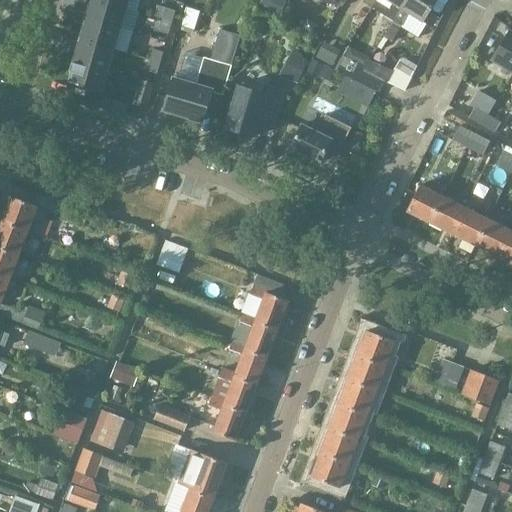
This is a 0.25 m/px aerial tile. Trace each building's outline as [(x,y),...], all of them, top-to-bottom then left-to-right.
[(119,28),(125,7),(99,0),(90,0),(86,18),(119,28)] [(268,0),(260,0),(255,11),(277,22),(284,8),(268,0)] [(375,0),(371,7),(384,15),(381,20),(390,25),(405,0),(375,0)] [(435,0),(405,0),(390,25),(383,36),(390,41),(398,29),(399,30),(401,26),(409,13),(423,21),(435,0)] [(175,11),(165,8),(156,5),(153,16),(162,18),(172,21),(175,11)] [(113,49),(119,28),(86,18),(79,39),(113,49)] [(168,32),(172,21),(162,18),(159,29),(168,32)] [(511,72),(511,31),(509,30),(491,60),(511,72)] [(106,70),(113,49),(79,39),(73,60),(106,70)] [(150,60),(159,63),(162,52),(153,49),(150,60)] [(342,55),(335,70),(379,91),(384,80),(362,70),(365,66),(342,55)] [(196,85),(173,78),(163,110),(202,121),(211,90),(222,94),(231,66),(204,58),(196,85)] [(362,70),(384,80),(388,81),(393,71),(369,59),(365,66),(362,70)] [(100,91),(106,70),(73,60),(67,81),(100,91)] [(156,73),(159,63),(150,60),(146,70),(156,73)] [(139,79),(132,104),(146,108),(153,83),(139,79)] [(254,137),(257,125),(272,129),(283,90),(268,86),(265,93),(237,85),(225,128),(227,129),(226,132),(241,136),(242,133),(254,137)] [(496,101),(484,95),(477,91),(469,105),(474,108),(469,117),(482,125),(488,114),(489,112),(496,101)] [(302,124),(291,146),(320,161),(330,141),(341,146),(351,127),(325,114),(324,116),(326,117),(318,132),(302,124)] [(501,123),(488,116),(488,114),(482,125),(495,132),(501,123)] [(132,137),(133,118),(101,116),(100,136),(132,137)] [(467,148),(475,133),(460,126),(452,140),(467,148)] [(475,133),(467,148),(483,155),(490,141),(475,133)] [(511,173),(511,171),(511,155),(503,151),(496,165),(511,173)] [(430,222),(443,196),(420,184),(406,210),(430,222)] [(0,219),(0,220),(27,231),(37,206),(9,196),(0,219)] [(453,233),(466,207),(443,196),(430,222),(453,233)] [(59,218),(69,221),(79,224),(83,213),(63,206),(59,218)] [(476,245),(489,219),(466,207),(453,233),(476,245)] [(499,256),(511,230),(489,219),(476,245),(499,256)] [(0,248),(18,255),(27,231),(0,220),(0,248)] [(511,263),(511,230),(499,256),(511,263)] [(0,276),(9,280),(18,255),(0,248),(0,276)] [(0,302),(9,280),(0,276),(0,302)] [(255,320),(277,328),(287,300),(267,292),(267,291),(253,285),(250,294),(263,299),(256,318),(255,320)] [(255,320),(256,318),(243,313),(239,322),(252,327),(245,345),(245,347),(266,355),(277,328),(255,320)] [(0,345),(4,347),(9,334),(2,332),(2,331),(0,330),(0,345)] [(357,355),(385,366),(394,341),(366,330),(357,355)] [(50,340),(27,332),(23,344),(45,353),(50,340)] [(245,347),(245,345),(232,340),(229,349),(242,354),(235,373),(234,376),(256,384),(266,355),(245,347)] [(376,389),(385,366),(357,355),(348,379),(376,389)] [(464,367),(443,359),(434,381),(455,389),(464,367)] [(222,368),(218,377),(232,382),(225,402),(224,403),(245,411),(256,384),(234,376),(235,373),(222,368)] [(500,380),(497,379),(470,369),(461,393),(490,405),(500,380)] [(367,414),(376,389),(348,379),(338,403),(367,414)] [(511,412),(511,393),(509,392),(502,409),(511,412)] [(224,403),(225,402),(211,397),(208,405),(221,410),(213,431),(235,440),(245,411),(224,403)] [(358,438),(367,414),(338,403),(329,427),(358,438)] [(159,405),(154,420),(184,431),(189,416),(159,405)] [(511,430),(511,428),(511,412),(502,409),(496,424),(511,430)] [(59,436),(77,442),(85,419),(62,411),(56,425),(62,428),(59,436)] [(101,411),(90,441),(103,446),(115,450),(122,453),(128,436),(133,422),(114,415),(101,411)] [(348,462),(358,438),(329,427),(320,451),(348,462)] [(499,463),(505,447),(490,441),(484,457),(499,463)] [(48,454),(67,461),(72,449),(53,442),(48,454)] [(94,478),(103,455),(83,448),(74,471),(94,478)] [(191,449),(179,484),(190,488),(214,497),(226,463),(191,449)] [(339,487),(348,462),(320,451),(311,476),(339,487)] [(493,478),(499,463),(484,457),(478,473),(493,478)] [(67,500),(78,505),(94,511),(100,495),(73,485),(67,500)] [(207,511),(214,497),(190,488),(180,511),(207,511)] [(481,509),(487,494),(472,488),(466,503),(481,509)] [(8,511),(36,511),(39,505),(15,496),(8,511)] [(296,511),(325,511),(301,502),(296,511)] [(480,511),(481,509),(466,503),(462,511),(480,511)]
